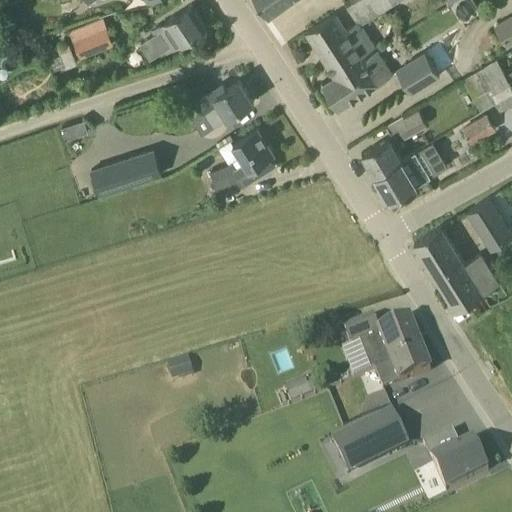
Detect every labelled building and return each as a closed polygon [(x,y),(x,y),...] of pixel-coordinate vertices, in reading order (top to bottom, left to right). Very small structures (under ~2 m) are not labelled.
[(292,0),(256,0),(268,18),(292,0)] [(192,4),(152,30),(167,53),(207,28),(192,4)] [(346,4),(337,9),(347,25),(356,20),(346,4)] [(307,31),(334,74),(362,57),(373,52),(376,50),(362,28),(349,36),(335,13),(307,31)] [(511,41),(511,15),(496,25),(508,44),(511,41)] [(103,27),(76,37),(83,55),(110,45),(103,27)] [(397,70),(411,92),(447,69),(440,58),(446,54),(439,43),(397,70)] [(321,82),(338,109),(391,75),(376,50),(373,52),(362,57),(334,74),(336,76),(324,83),(323,81),(321,82)] [(511,72),(506,76),(496,60),(462,81),(481,111),(496,102),(501,109),(511,102),(511,72)] [(223,83),(206,94),(197,100),(195,97),(183,105),(202,134),(214,127),(254,101),(240,79),(227,88),(223,83)] [(387,125),(393,137),(400,133),(403,139),(426,125),(417,110),(404,118),(403,116),(387,125)] [(463,128),(471,142),(496,128),(487,114),(463,128)] [(61,127),(65,139),(88,132),(84,120),(61,127)] [(245,184),(252,180),(269,169),(263,160),(275,153),(258,127),(234,143),(246,162),(237,168),(233,163),(211,170),(218,192),(244,183),(245,184)] [(408,145),(398,151),(389,137),(362,153),(374,173),(412,151),(408,145)] [(103,166),(110,191),(162,174),(154,149),(103,166)] [(417,184),(407,167),(406,165),(416,159),(412,151),(374,173),(375,174),(375,175),(388,197),(394,198),(417,184)] [(490,197),(468,211),(492,249),(511,235),(511,231),(491,198),(490,197)] [(465,263),(452,243),(441,226),(414,243),(457,311),(484,293),(500,284),(481,253),(465,263)] [(400,347),(418,340),(410,320),(380,332),(374,317),(344,329),(350,346),(344,349),(356,378),(359,377),(360,378),(376,371),(376,370),(405,359),(400,347)] [(431,371),(418,340),(400,347),(405,359),(376,370),(376,371),(383,390),(399,383),(400,384),(431,371)] [(171,379),(192,373),(187,356),(167,361),(171,379)] [(303,379),(285,386),(291,402),(309,395),(303,379)] [(409,444),(394,413),(393,412),(376,420),(355,431),(347,435),(362,467),(390,453),(409,444)] [(433,440),(423,445),(424,446),(446,492),(489,471),(474,440),(460,446),(453,431),(433,440)]
